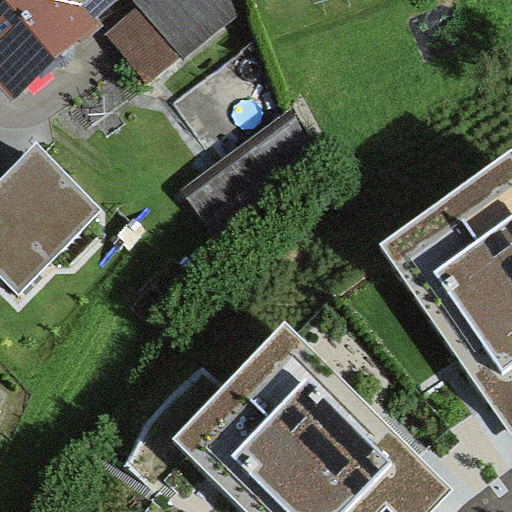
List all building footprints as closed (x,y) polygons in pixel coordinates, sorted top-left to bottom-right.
[(224,0),(0,0),(0,85),(23,111),(102,41),(150,94),(238,15),(224,0)] [(301,124),(196,207),(222,240),(327,156),(301,124)] [(104,222),(36,156),(0,192),(0,288),(20,307),(104,222)] [(511,421),(511,160),(510,157),(387,243),(511,421)] [(428,511),(452,488),(283,326),(174,439),(249,511),(428,511)]
